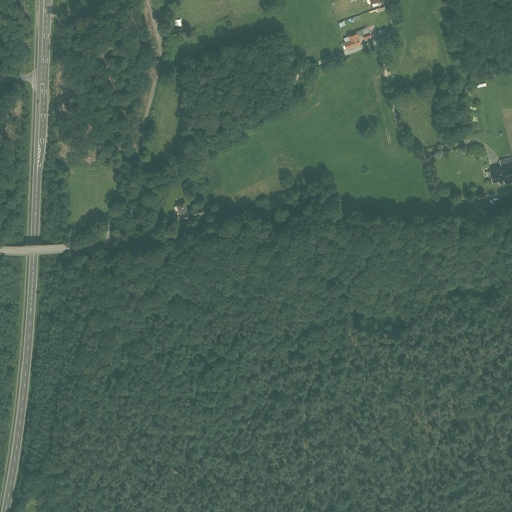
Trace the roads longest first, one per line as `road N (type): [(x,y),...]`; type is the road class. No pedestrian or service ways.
road 1 (primary): [(5,511),(27,358),(42,79)]
road 2 (residential): [(386,0),(396,36),(309,68),(138,194),(128,220)]
road 3 (track): [(128,220),(130,171),(161,80),(151,0)]
